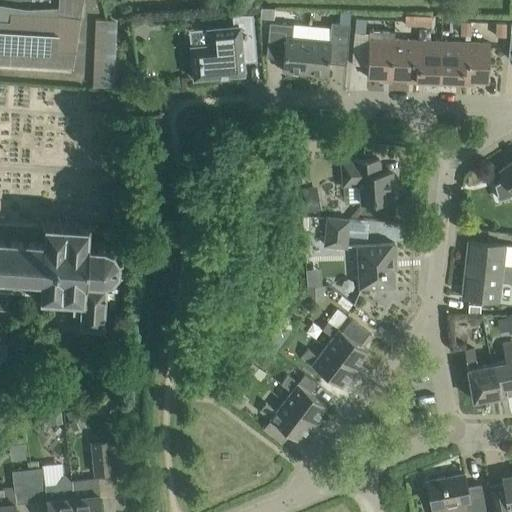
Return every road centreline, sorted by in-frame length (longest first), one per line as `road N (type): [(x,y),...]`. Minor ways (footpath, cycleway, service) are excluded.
road 1 (residential): [(318,488),(349,421),(440,318)]
road 2 (residential): [(440,318),(447,165)]
road 3 (residential): [(280,109),(409,105)]
